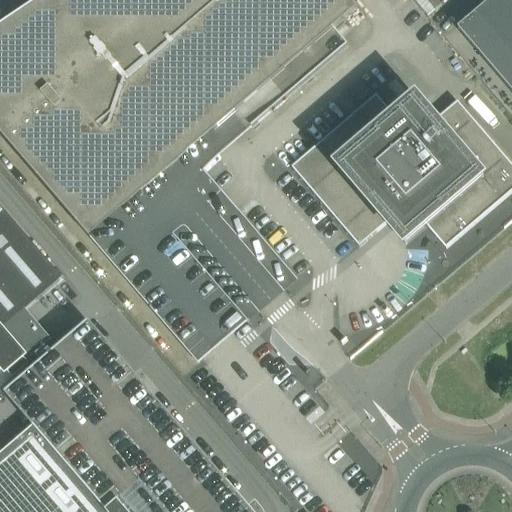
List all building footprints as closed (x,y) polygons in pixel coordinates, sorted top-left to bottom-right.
[(44,0),(0,30),(0,134),(90,239),(236,114),(237,114),(238,113),(250,127),(249,128),(250,129),(251,129),(252,130),(273,112),(270,109),(282,98),(285,101),(348,47),(334,31),(358,11),(348,0),(44,0)] [(511,0),(493,0),(487,6),(458,30),(511,93),(511,0)] [(377,97),(292,170),(359,249),(387,226),(409,207),(427,229),(446,251),(511,194),(511,166),(458,104),(435,122),(418,137),(419,139),(414,143),(405,132),(406,131),(396,119),(377,97)] [(0,391),(3,389),(28,366),(28,364),(52,343),(26,312),(63,281),(0,207),(0,391)] [(34,429),(0,458),(0,511),(125,511),(119,504),(109,511),(106,511),(92,496),(129,464),(162,436),(159,433),(151,440),(111,394),(50,446),(34,429)]
